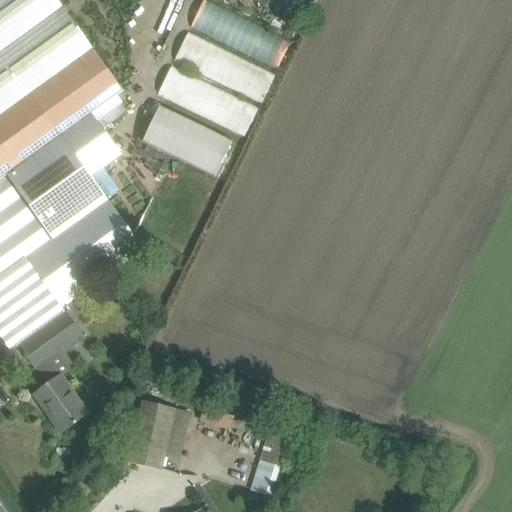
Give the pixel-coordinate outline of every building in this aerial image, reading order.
[(56,0),(0,0),(0,337),(10,350),(19,344),(20,345),(20,346),(31,361),(49,386),(36,396),(36,397),(39,395),(53,415),(51,417),(62,433),(73,425),(74,426),(77,423),(77,422),(88,414),(51,361),(84,338),(73,323),(86,314),(79,303),(98,290),(94,285),(145,249),(92,175),(120,154),(91,115),(107,104),(123,93),(56,0)] [(190,27),(277,69),(289,43),(203,1),(190,27)] [(173,62),(262,104),(276,74),(186,33),(173,62)] [(245,138),(260,106),(170,65),(156,98),(245,138)] [(220,429),(227,403),(207,397),(199,423),(220,429)] [(162,470),(176,412),(142,404),(133,442),(128,441),(126,449),(131,450),(129,462),(162,470)] [(253,406),(250,415),(263,418),(266,410),(253,406)] [(272,493),(292,427),(272,421),(251,486),(272,493)]
